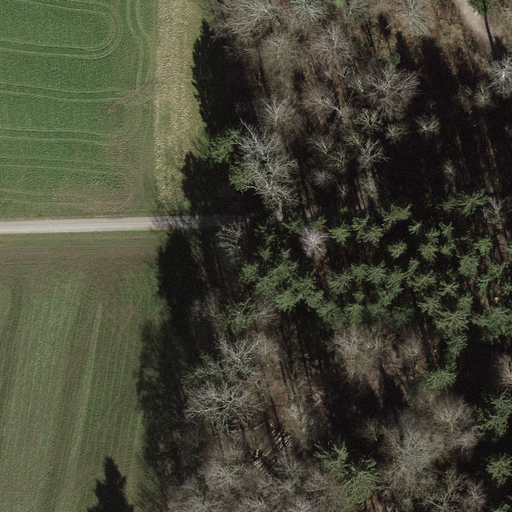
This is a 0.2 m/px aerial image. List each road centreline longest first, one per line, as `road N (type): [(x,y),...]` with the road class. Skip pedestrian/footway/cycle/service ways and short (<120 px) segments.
road 1 (track): [(511,193),(262,218),(0,227)]
road 2 (track): [(248,511),(291,455),(504,257),(511,231)]
